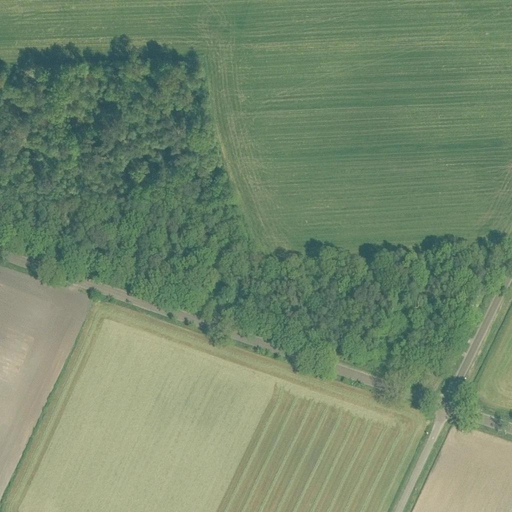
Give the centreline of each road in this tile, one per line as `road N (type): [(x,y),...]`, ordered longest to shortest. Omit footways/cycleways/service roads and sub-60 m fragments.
road 1 (tertiary): [(445,408),(0,255)]
road 2 (unclassified): [(445,408),(511,270)]
